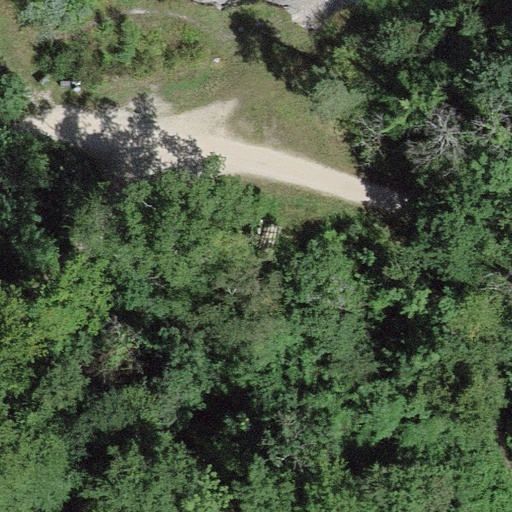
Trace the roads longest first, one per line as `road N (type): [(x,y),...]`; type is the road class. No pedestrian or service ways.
road 1 (track): [(173,141),(511,223)]
road 2 (track): [(173,141),(0,326)]
road 3 (track): [(0,141),(40,133),(173,141)]
